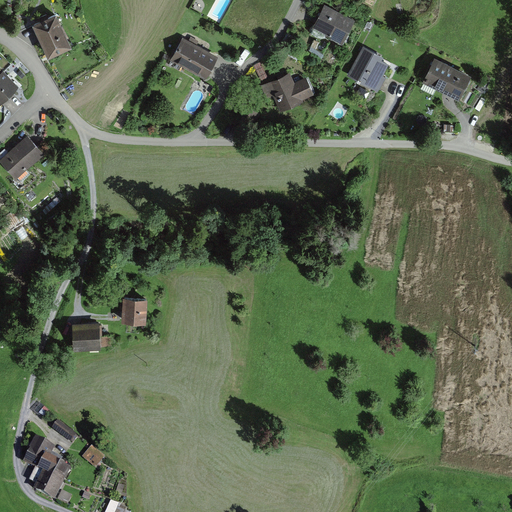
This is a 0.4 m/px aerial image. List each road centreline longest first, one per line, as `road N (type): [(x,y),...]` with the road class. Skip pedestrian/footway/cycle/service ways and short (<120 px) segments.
road 1 (unclassified): [(511,162),(423,144),(121,142),(84,131),(49,90)]
road 2 (track): [(84,131),(91,240),(63,287),(15,448),(26,492),(62,511)]
